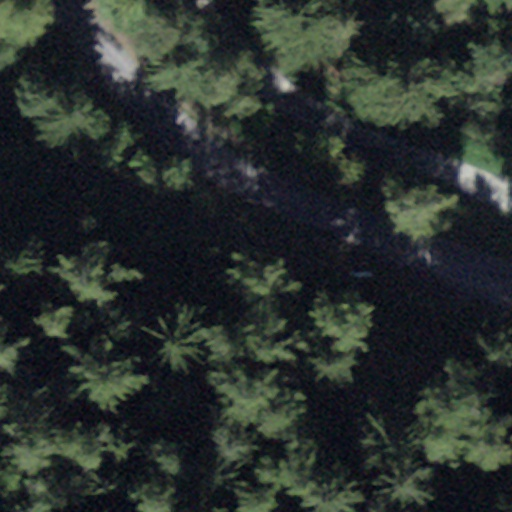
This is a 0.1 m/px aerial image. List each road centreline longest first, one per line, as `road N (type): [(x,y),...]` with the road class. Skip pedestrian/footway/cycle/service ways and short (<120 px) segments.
road 1 (tertiary): [(511,285),(216,163),(130,87),(60,0)]
road 2 (track): [(511,192),(469,175),(233,0)]
